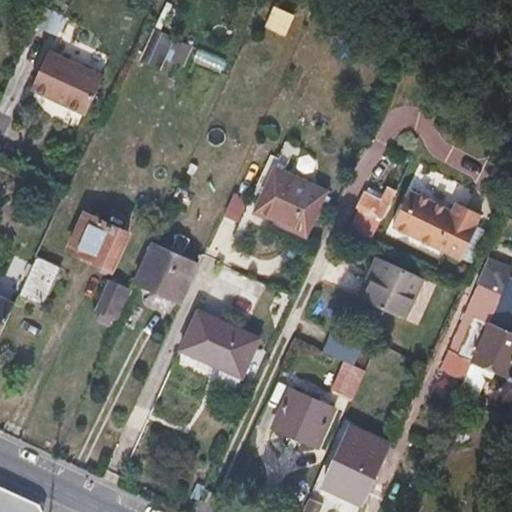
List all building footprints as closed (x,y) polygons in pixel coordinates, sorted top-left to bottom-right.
[(104,76),(48,51),(30,89),(61,102),(60,104),(86,115),(104,76)] [(275,167),(252,215),(303,240),(326,193),(275,167)] [(362,206),(385,217),(399,187),(388,181),(382,195),(369,188),(362,206)] [(483,218),(457,205),(455,209),(412,189),(397,223),(466,255),(483,218)] [(457,205),(483,218),(487,209),(460,197),(457,205)] [(130,234),(85,213),(69,249),(113,269),(130,234)] [(151,246),(134,284),(181,305),(198,268),(151,246)] [(38,254),(19,293),(42,303),(60,265),(38,254)] [(375,273),(364,298),(406,319),(425,278),(376,254),(369,270),(375,273)] [(456,350),(479,360),(511,289),(511,267),(498,261),(456,349),(456,350)] [(375,273),(369,270),(357,295),(364,298),(375,273)] [(97,307),(113,314),(127,287),(109,279),(97,307)] [(511,289),(479,360),(511,375),(511,289)] [(0,334),(13,304),(0,297),(0,334)] [(196,313),(178,352),(239,380),(258,341),(196,313)] [(345,363),(354,368),(364,347),(332,332),(323,353),(345,363)] [(470,381),(479,360),(456,350),(447,369),(470,381)] [(332,390),(355,401),(368,374),(354,368),(345,363),(332,390)] [(274,424),(317,444),(334,406),(291,386),(274,424)] [(344,489),(341,495),(362,504),(391,445),(347,424),(323,478),(344,489)] [(344,489),(323,478),(320,485),(341,495),(344,489)] [(40,511),(38,503),(0,484),(0,511),(40,511)] [(308,501),(302,511),(319,511),(321,507),(308,501)]
